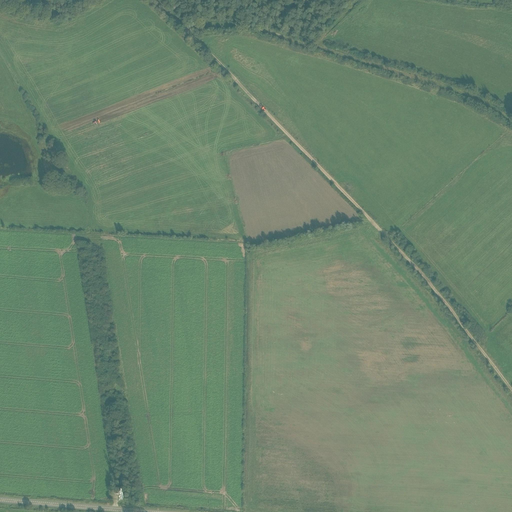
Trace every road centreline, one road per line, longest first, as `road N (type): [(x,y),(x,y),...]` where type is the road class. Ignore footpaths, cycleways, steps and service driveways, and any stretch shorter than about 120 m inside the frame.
road 1 (track): [(511,392),(433,289),(184,29)]
road 2 (track): [(315,47),(465,94),(511,120)]
road 3 (tertiary): [(0,500),(146,511)]
road 4 (track): [(184,29),(248,24),(315,47)]
